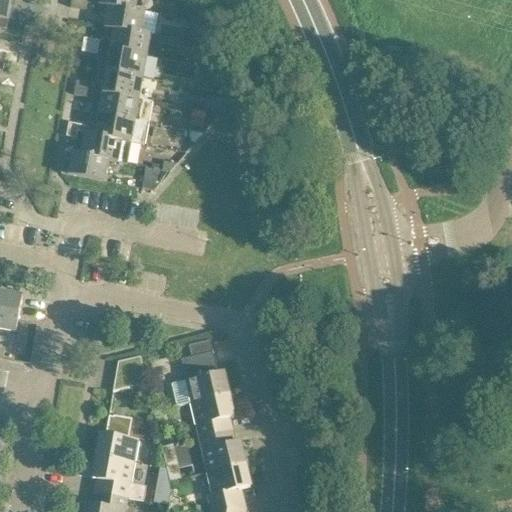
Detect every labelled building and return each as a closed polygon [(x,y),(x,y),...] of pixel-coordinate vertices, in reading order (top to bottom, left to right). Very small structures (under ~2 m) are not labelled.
[(0,0),(0,18),(8,20),(11,0),(0,0)] [(99,0),(99,6),(145,14),(146,12),(136,11),(137,0),(99,0)] [(86,11),(87,4),(71,2),(70,9),(86,11)] [(106,20),(105,29),(150,37),(150,35),(142,34),(145,14),(99,6),(102,7),(99,15),(106,20)] [(0,18),(0,28),(6,30),(8,20),(0,18)] [(112,43),(110,51),(146,57),(150,37),(105,29),(107,30),(106,38),(112,43)] [(183,41),(195,43),(197,33),(185,31),(183,41)] [(84,39),(83,46),(98,48),(100,42),(84,39)] [(97,56),(98,48),(83,46),(82,53),(97,56)] [(101,62),(100,72),(143,80),(146,57),(110,51),(109,60),(101,62)] [(214,70),(214,68),(216,56),(215,56),(205,53),(202,67),(214,70)] [(104,86),(103,93),(139,100),(143,80),(100,72),(98,81),(104,86)] [(218,93),(219,91),(220,82),(209,80),(207,91),(218,93)] [(76,82),(75,88),(91,91),(92,85),(76,82)] [(89,99),(91,91),(75,88),(74,96),(89,99)] [(94,105),(92,114),(151,125),(155,103),(139,100),(103,93),(101,102),(94,105)] [(95,136),(131,143),(132,143),(148,146),(151,125),(92,114),(90,124),(96,128),(95,136)] [(69,124),(68,130),(78,132),(83,133),(84,127),(69,124)] [(68,130),(66,138),(76,140),(78,132),(68,130)] [(127,165),(131,143),(122,141),(95,136),(86,134),(84,143),(77,146),(75,154),(72,153),(72,154),(127,165)] [(127,165),(72,154),(71,162),(63,165),(61,175),(72,177),(104,183),(108,162),(127,165)] [(164,163),(162,172),(170,174),(177,166),(177,165),(164,163)] [(144,181),(142,190),(154,192),(161,184),(144,181)] [(0,293),(0,295),(0,330),(16,333),(18,323),(22,297),(0,293)] [(190,405),(228,396),(223,373),(218,374),(213,354),(210,342),(189,347),(191,359),(181,361),(185,375),(187,375),(188,381),(171,385),(177,408),(190,405)] [(147,385),(140,358),(118,363),(113,393),(147,385)] [(199,439),(226,433),(231,432),(229,420),(234,419),(228,396),(190,405),(197,433),(199,439)] [(109,417),(106,435),(101,434),(96,457),(94,456),(94,457),(135,464),(139,441),(128,439),(131,421),(109,417)] [(231,432),(226,433),(199,439),(207,474),(245,465),(239,443),(234,444),(232,433),(231,432)] [(98,482),(95,493),(128,499),(146,503),(149,487),(131,484),(135,464),(94,457),(94,458),(96,458),(92,480),(98,482)] [(207,498),(210,511),(212,511),(245,511),(240,490),(250,488),(245,465),(207,474),(212,497),(207,498)] [(126,511),(128,499),(95,493),(93,506),(88,505),(86,511),(126,511)] [(177,511),(180,497),(173,496),(170,511),(174,511),(177,511)]
